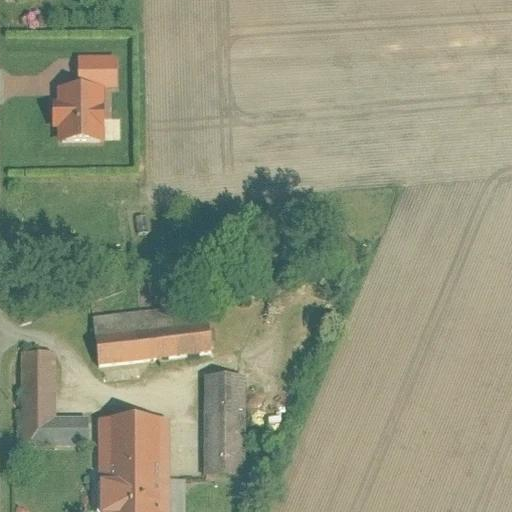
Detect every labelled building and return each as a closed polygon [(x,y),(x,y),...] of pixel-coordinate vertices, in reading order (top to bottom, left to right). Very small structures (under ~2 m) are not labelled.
[(80,65),(80,96),(106,96),(106,98),(120,98),(120,65),(80,65)] [(80,96),(57,96),(57,152),(106,152),(106,98),(106,96),(80,96)] [(94,325),(99,371),(211,359),(208,331),(174,335),(173,317),(94,325)] [(22,447),(87,447),(87,425),(58,425),(58,360),(22,359),(22,447)] [(205,385),(204,484),(244,484),(246,385),(205,385)] [(98,428),(99,511),(170,511),(168,426),(98,428)] [(178,486),(178,511),(190,511),(190,486),(178,486)]
